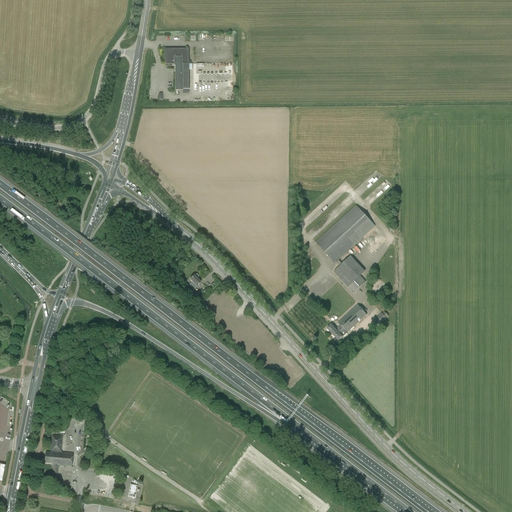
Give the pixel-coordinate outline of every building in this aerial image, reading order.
[(189,89),(188,49),(164,49),(165,65),(174,65),(174,66),(175,66),(175,90),(183,90),(183,89),(189,89)] [(384,190),(390,187),(387,182),(381,186),(384,190)] [(326,242),(319,248),(328,258),(331,255),(334,259),(340,253),(337,250),(334,252),(326,242)] [(345,256),(339,262),(348,272),(355,267),(345,256)] [(355,267),(348,272),(358,283),(364,277),(355,267)] [(194,275),(190,279),(192,282),(189,285),(194,290),(197,287),(196,286),(200,282),(197,278),(199,277),(199,276),(197,274),(196,274),(194,275)] [(198,297),(192,291),(187,295),(193,301),(198,297)] [(226,326),(235,317),(224,305),(214,315),(226,326)] [(331,325),(327,329),(332,335),(336,331),(337,333),(345,325),(344,324),(348,320),(354,326),(366,315),(358,305),(338,323),(340,325),(336,330),(331,325)] [(381,313),(371,323),(376,328),(388,317),(386,314),(384,315),(381,313)] [(338,341),(342,337),(343,336),(343,337),(347,333),(346,333),(347,332),(354,326),(348,320),(344,324),(345,325),(337,333),(336,331),(332,335),(338,341)] [(270,371),(276,365),(229,324),(223,331),(270,371)] [(290,388),(305,374),(288,356),(273,369),(290,388)] [(58,466),(72,467),(73,453),(60,452),(62,437),(52,436),(50,453),(46,452),(45,463),(52,464),(52,465),(53,465),(52,481),(57,482),(58,466)] [(135,498),(138,486),(130,485),(128,497),(135,498)]
